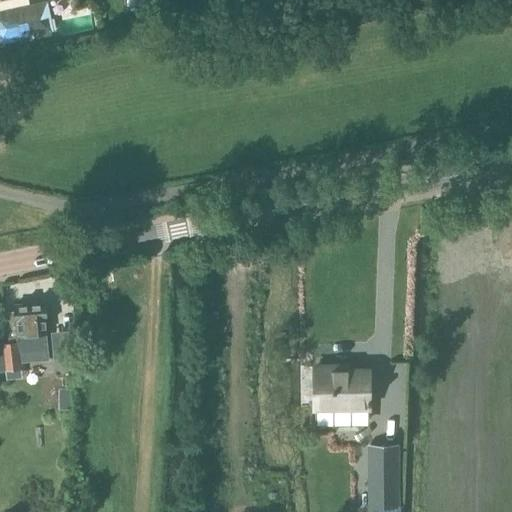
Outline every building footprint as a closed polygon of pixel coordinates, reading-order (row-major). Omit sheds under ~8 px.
[(1,43),(59,31),(53,0),(40,0),(0,8),(0,38),(0,39),(1,43)] [(15,311),(7,312),(10,341),(19,340),(20,354),(21,361),(50,359),(50,351),(48,332),(45,301),(20,303),(15,303),(15,311)] [(10,341),(0,342),(0,372),(8,372),(7,363),(21,361),(20,354),(19,340),(10,341)] [(337,370),(337,366),(316,366),(316,405),(370,405),(370,370),(337,370)] [(397,511),(398,504),(397,445),(371,445),(372,504),(371,511),(397,511)]
